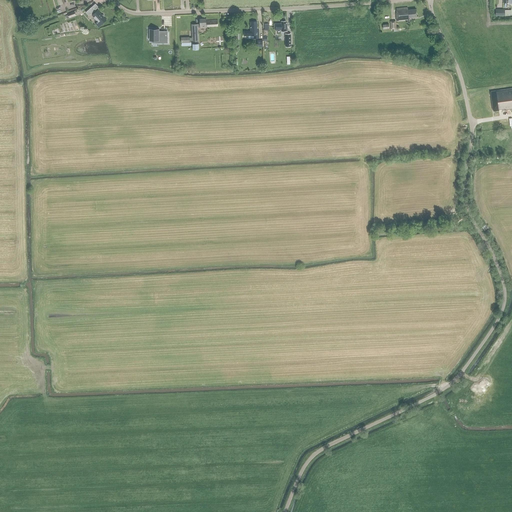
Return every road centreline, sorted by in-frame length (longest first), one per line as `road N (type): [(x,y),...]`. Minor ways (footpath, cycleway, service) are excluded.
road 1 (unclassified): [(285,511),(310,458),(446,387),(503,307),(503,283),(466,204),(471,133),(460,77),(429,0)]
road 2 (unclassified): [(404,0),(142,13),(113,0)]
